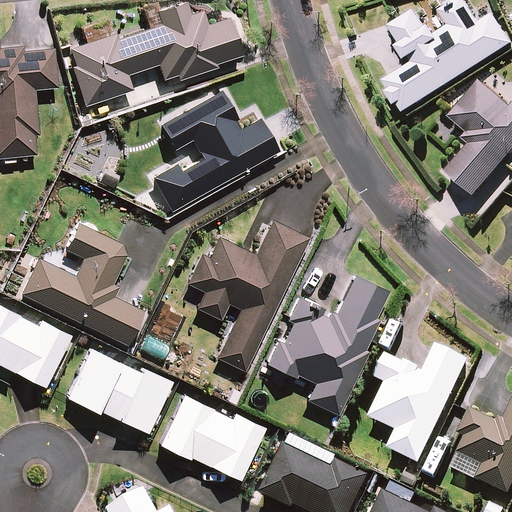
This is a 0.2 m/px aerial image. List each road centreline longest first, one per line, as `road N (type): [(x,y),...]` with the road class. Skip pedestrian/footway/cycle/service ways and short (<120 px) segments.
road 1 (residential): [(511,312),(463,278),(391,203),(337,121),(291,0)]
road 2 (residential): [(53,448),(99,430),(262,511)]
road 3 (residential): [(53,448),(28,433),(8,444),(1,460),(5,511)]
